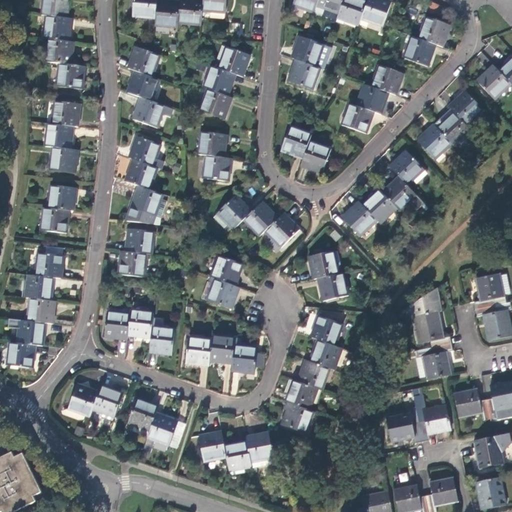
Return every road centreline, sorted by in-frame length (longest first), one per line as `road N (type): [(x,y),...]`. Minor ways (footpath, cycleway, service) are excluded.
road 1 (residential): [(465,4),(466,49),(342,189),(301,193),(271,167),(262,146),(275,0)]
road 2 (residential): [(103,0),(113,90),(79,349)]
road 3 (residential): [(79,349),(242,405),(264,392),(281,341),(271,276)]
